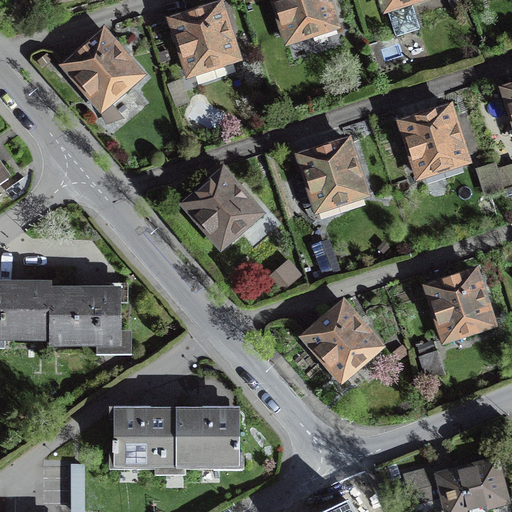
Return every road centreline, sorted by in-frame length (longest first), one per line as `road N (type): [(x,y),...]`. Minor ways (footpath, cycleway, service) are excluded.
road 1 (residential): [(103,191),(511,60)]
road 2 (residential): [(511,230),(221,324)]
road 3 (residential): [(337,466),(511,398)]
road 4 (residential): [(221,324),(337,466)]
road 5 (residential): [(103,191),(221,324)]
road 6 (residential): [(0,53),(164,0)]
road 7 (residential): [(0,63),(87,170)]
